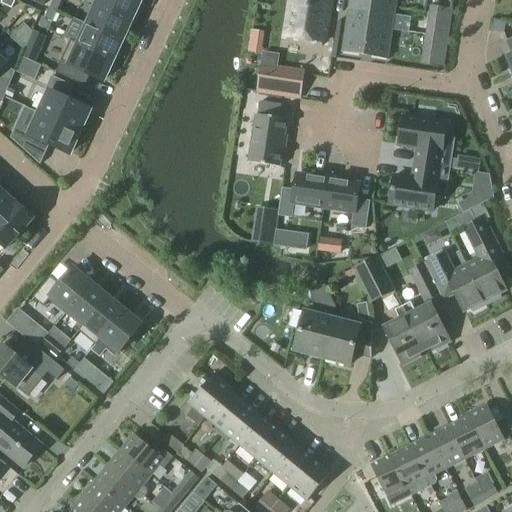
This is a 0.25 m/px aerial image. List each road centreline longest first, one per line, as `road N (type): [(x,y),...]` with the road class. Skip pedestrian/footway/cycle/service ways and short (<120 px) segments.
road 1 (residential): [(511,351),(399,406),(347,414),(291,391),(194,314)]
road 2 (residential): [(32,511),(194,314)]
road 3 (residential): [(171,0),(67,215)]
road 4 (residential): [(336,152),(349,72),(474,80)]
road 5 (residential): [(194,314),(67,215)]
